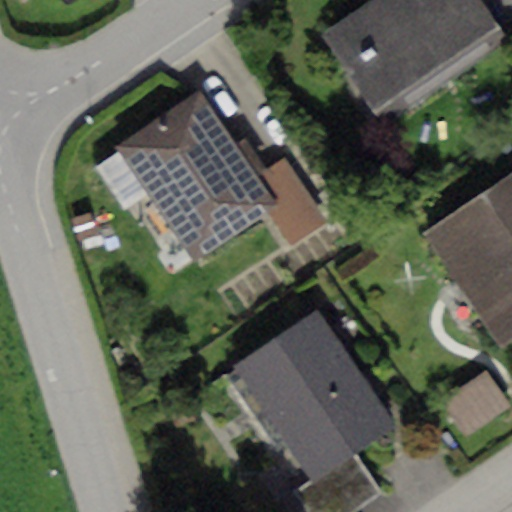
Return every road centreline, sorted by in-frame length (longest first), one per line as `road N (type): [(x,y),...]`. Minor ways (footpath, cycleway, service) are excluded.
road 1 (residential): [(122,511),(4,129)]
road 2 (residential): [(195,0),(4,129)]
